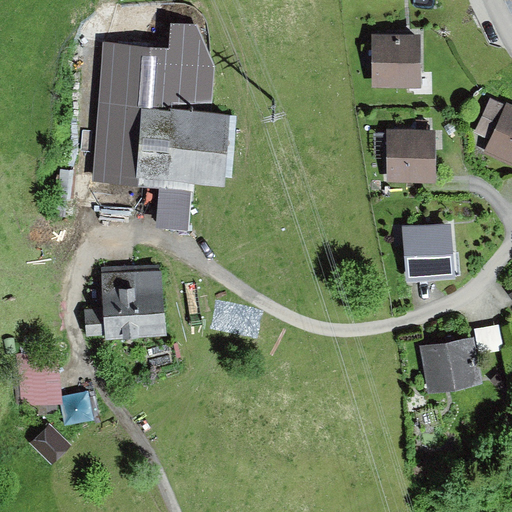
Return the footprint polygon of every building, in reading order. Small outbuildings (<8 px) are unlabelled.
[(184,50),(109,44),(95,183),(250,188),(255,112),(219,108),(226,62),(212,22),(186,20),(184,50)] [(419,29),(372,30),(373,82),(420,81),(419,29)] [(505,102),(491,95),(476,128),(490,135),(483,151),(511,163),(511,101),(506,99),(505,102)] [(434,125),(386,127),(388,178),(435,176),(434,125)] [(408,222),(402,222),(407,274),(457,269),(451,217),(408,222)] [(163,260),(100,264),(104,305),(85,307),(87,332),(105,331),(105,333),(168,328),(163,260)] [(498,321),(475,326),(480,351),(503,346),(498,321)] [(473,331),(420,342),(429,385),(482,374),(473,331)] [(20,403),(61,400),(58,350),(17,352),(20,403)] [(498,371),(490,379),(500,388),(507,380),(498,371)] [(36,436),(56,459),(75,442),(55,420),(36,436)]
